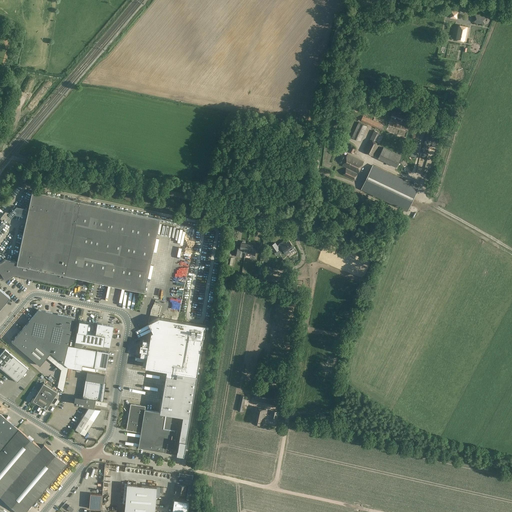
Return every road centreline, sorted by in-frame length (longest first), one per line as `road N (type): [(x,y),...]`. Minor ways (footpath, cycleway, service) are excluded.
road 1 (unclassified): [(359,6),(335,32),(306,199),(296,216),(0,154)]
road 2 (residential): [(0,335),(43,297),(121,312),(129,332),(116,424),(92,455)]
road 3 (unknown): [(8,216),(30,191),(202,221)]
road 4 (track): [(185,470),(377,511)]
